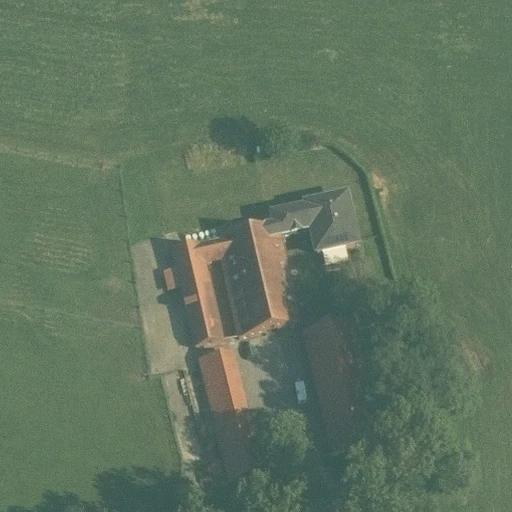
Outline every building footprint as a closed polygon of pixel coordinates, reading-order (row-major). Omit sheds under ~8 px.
[(346,202),(306,211),(306,214),(272,221),(274,232),(276,232),(278,242),(311,234),(316,258),(357,249),(346,202)] [(274,232),(217,245),(217,246),(221,264),(240,342),(298,329),(278,242),(276,232),(274,232)] [(221,264),(217,246),(199,250),(204,268),(221,264)] [(199,250),(172,256),(194,352),(222,346),(204,268),(199,250)] [(134,340),(136,330),(134,320),(128,312),(120,307),(110,305),(100,307),(92,313),(86,321),(85,331),(87,341),(93,349),(101,354),(111,356),(121,354),(129,348),(134,340)] [(351,328),(304,339),(331,456),(378,446),(351,328)] [(220,361),(197,366),(227,486),(250,480),(220,361)]
